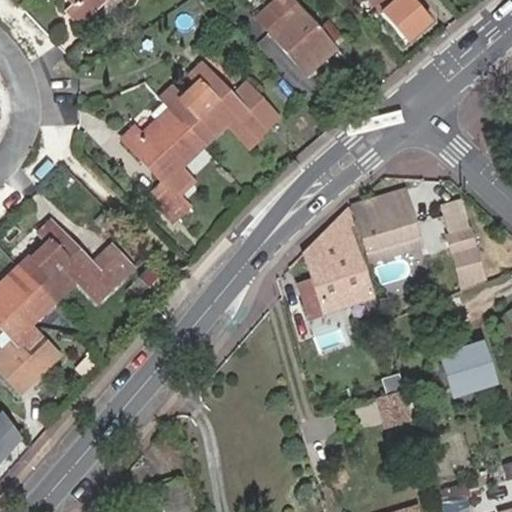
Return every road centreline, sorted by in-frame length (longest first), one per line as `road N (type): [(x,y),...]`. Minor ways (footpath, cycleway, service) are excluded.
road 1 (tertiary): [(410,102),(253,255),(35,511)]
road 2 (residential): [(0,177),(30,132),(32,107),(26,80),(0,47)]
road 3 (residential): [(511,206),(410,102)]
road 4 (tertiary): [(511,19),(410,102)]
